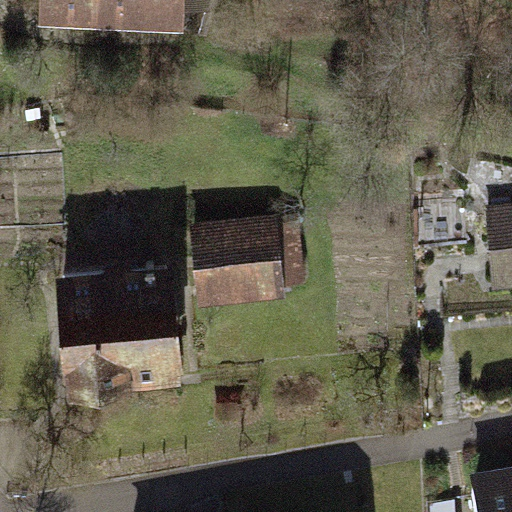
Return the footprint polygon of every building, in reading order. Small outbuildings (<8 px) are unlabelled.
[(42,0),(41,15),(188,26),(190,0),(42,0)] [(511,198),(485,200),(492,279),(511,276),(511,198)] [(192,219),(199,298),(285,290),(284,280),(306,278),(300,209),(192,219)] [(170,260),(56,269),(66,383),(179,374),(170,260)] [(511,511),(511,500),(470,508),(470,511),(511,511)]
